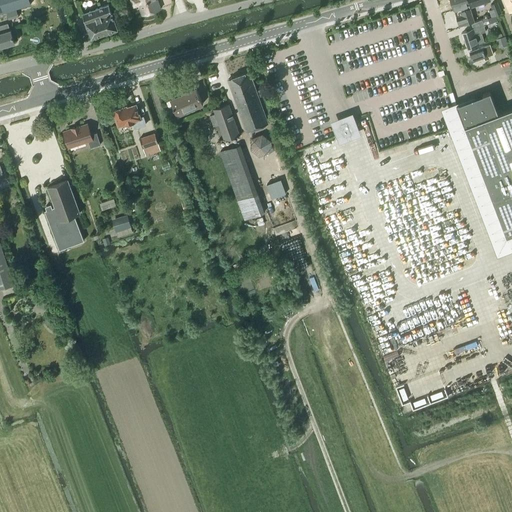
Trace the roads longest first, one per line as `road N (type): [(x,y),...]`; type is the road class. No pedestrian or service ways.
road 1 (tertiary): [(44,98),(391,0)]
road 2 (unclassified): [(34,61),(264,0)]
